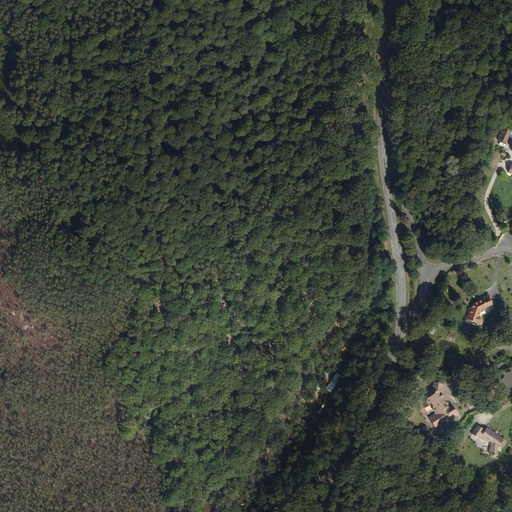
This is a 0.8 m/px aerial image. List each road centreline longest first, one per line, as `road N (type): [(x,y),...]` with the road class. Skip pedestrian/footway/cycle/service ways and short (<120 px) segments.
road 1 (secondary): [(396,326),(381,129),(388,0)]
road 2 (secondary): [(316,511),(396,326)]
